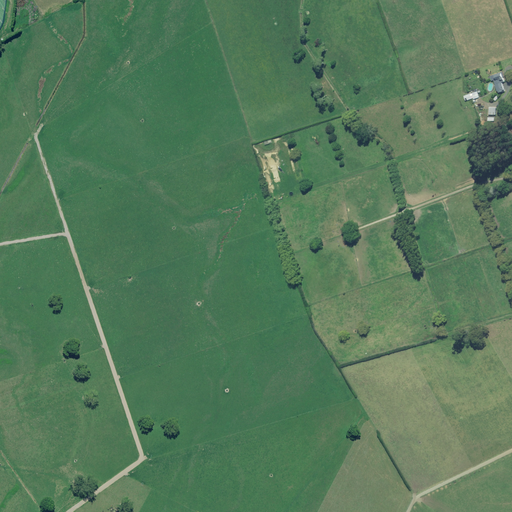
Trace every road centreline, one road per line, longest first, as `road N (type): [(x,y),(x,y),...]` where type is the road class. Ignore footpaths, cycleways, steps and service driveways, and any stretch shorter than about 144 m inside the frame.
road 1 (track): [(68,511),(142,458),(34,135),(42,122)]
road 2 (track): [(407,511),(414,496),(511,451)]
